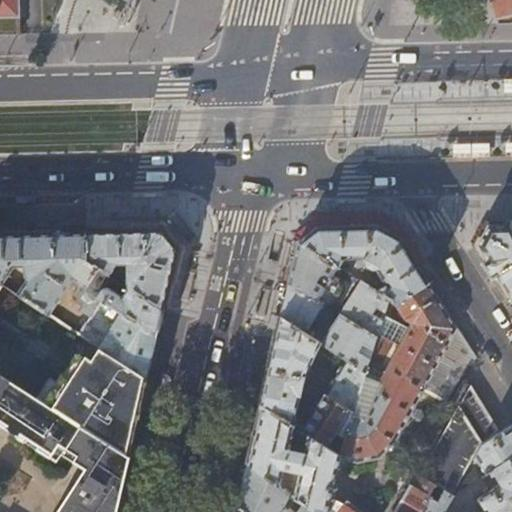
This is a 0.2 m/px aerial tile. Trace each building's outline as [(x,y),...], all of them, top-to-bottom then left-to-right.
[(0,0),(0,35),(19,35),(17,0),(0,0)] [(511,0),(492,0),(496,17),(498,25),(511,23),(511,0)] [(339,219),(339,227),(374,226),(373,218),(339,219)] [(511,222),(487,223),(475,245),(497,280),(511,303),(511,302),(511,222)] [(298,244),(388,299),(393,302),(404,320),(412,324),(409,330),(383,317),(376,338),(369,360),(388,371),(389,369),(424,388),(445,400),(463,376),(473,359),(475,358),(472,354),(431,288),(405,248),(399,238),(377,226),(374,226),(339,227),(317,228),(298,243),(298,244)] [(123,232),(86,233),(86,260),(98,268),(87,286),(85,288),(156,335),(167,288),(176,251),(160,231),(123,232)] [(43,234),(0,234),(0,280),(3,282),(14,266),(24,266),(24,269),(25,272),(26,275),(28,277),(18,292),(50,313),(73,277),(87,286),(98,268),(86,260),(86,233),(43,234)] [(291,273),(289,282),(376,338),(383,317),(388,299),(298,244),(291,273)] [(285,298),(281,317),(305,333),(313,321),(319,325),(324,318),(333,323),(321,343),(322,344),(347,360),(366,372),(369,360),(376,338),(289,282),(285,298)] [(152,354),(156,335),(85,288),(78,298),(85,304),(81,310),(90,316),(87,320),(106,332),(98,343),(146,377),(152,354)] [(321,343),(305,333),(281,317),(271,358),(260,405),(292,425),(304,381),(322,344),(321,343)] [(48,390),(129,446),(139,404),(146,378),(86,336),(48,390)] [(115,511),(125,468),(129,446),(48,390),(0,358),(0,417),(51,451),(54,446),(85,467),(76,481),(56,511),(115,511)] [(388,371),(369,360),(366,372),(343,445),(339,456),(326,447),(306,434),(303,451),(289,442),(292,433),(297,436),(301,435),(301,431),(292,425),(260,405),(254,431),(247,463),(313,511),(440,511),(449,497),(416,477),(413,475),(407,485),(406,485),(391,511),(357,511),(345,504),(343,507),(331,499),(340,457),(356,461),(379,458),(395,441),(424,388),(389,369),(388,371)] [(343,445),(366,372),(347,360),(324,396),(325,396),(301,431),(306,434),(326,447),(335,433),(340,436),(337,441),(343,445)] [(481,404),(463,376),(445,400),(448,402),(422,447),(416,477),(449,497),(471,460),(480,444),(499,433),(498,432),(481,404)] [(511,511),(511,425),(499,433),(480,444),(471,460),(477,462),(484,475),(491,470),(494,475),(485,480),(491,490),(476,500),(483,511),(480,511),(511,511)] [(243,511),(313,511),(247,463),(246,467),(242,485),(238,503),(237,507),(243,511)] [(242,485),(246,467),(237,465),(229,502),(238,503),(242,485)]
